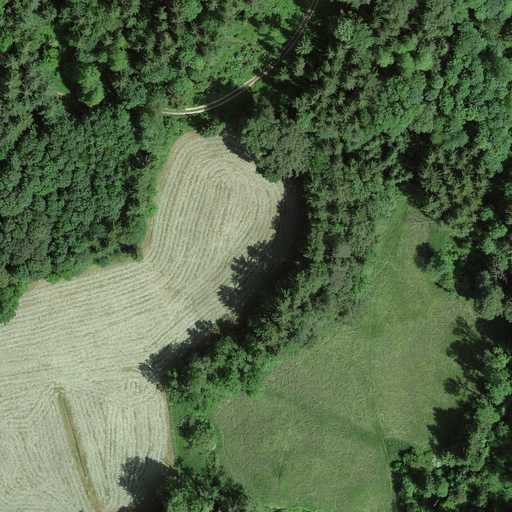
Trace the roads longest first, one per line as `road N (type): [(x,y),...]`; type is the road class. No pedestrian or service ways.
road 1 (track): [(316,0),(289,51),(241,89),(198,109),(59,96),(23,79),(0,53)]
road 2 (track): [(412,190),(458,0)]
